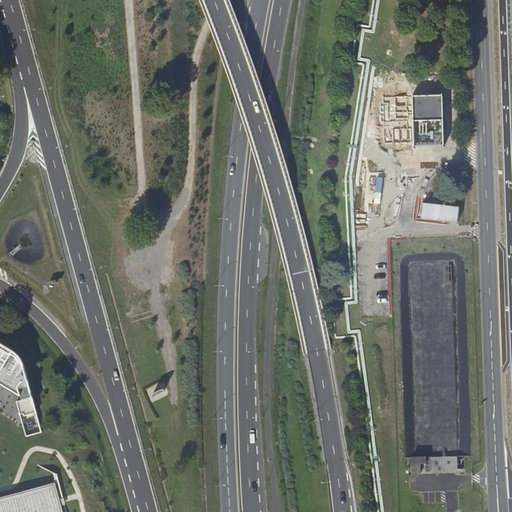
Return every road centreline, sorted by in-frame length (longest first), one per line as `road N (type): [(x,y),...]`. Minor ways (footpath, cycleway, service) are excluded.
road 1 (motorway): [(339,511),(304,289),(271,162),(214,0)]
road 2 (trunk): [(261,0),(229,226),(230,511)]
road 3 (trunk): [(251,511),(247,287),(282,0)]
road 4 (motorway): [(31,83),(132,461)]
road 5 (unclassified): [(498,511),(485,153)]
road 6 (motorway): [(0,288),(57,340),(132,461)]
road 7 (unclassified): [(485,153),(480,0)]
